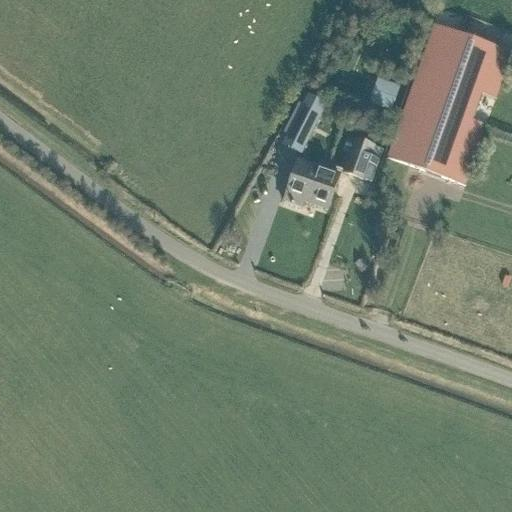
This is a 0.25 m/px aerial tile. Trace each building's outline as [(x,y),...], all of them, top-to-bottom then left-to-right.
[(433,30),(387,162),(464,188),(484,129),(470,125),(480,97),(494,102),(510,56),(433,30)] [(378,80),(369,105),(391,113),(400,88),(378,80)] [(308,97),(283,146),(300,155),(325,105),(308,97)] [(356,142),(344,174),(363,181),(375,148),(356,142)] [(287,197),(284,204),(301,211),(304,203),(327,211),(340,177),(299,162),(287,197)]
